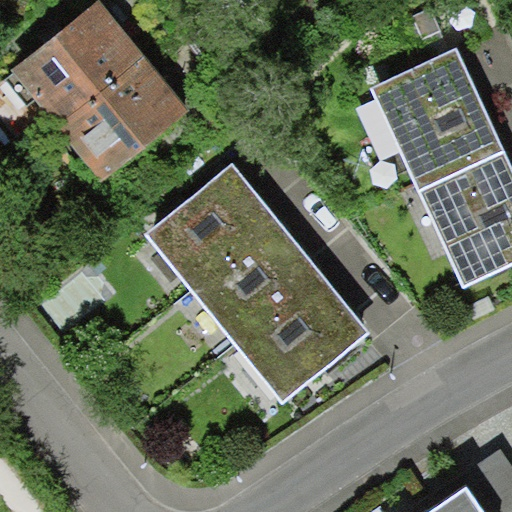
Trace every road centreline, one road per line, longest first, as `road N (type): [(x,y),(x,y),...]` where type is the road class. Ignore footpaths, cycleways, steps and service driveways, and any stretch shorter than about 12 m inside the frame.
road 1 (residential): [(511,377),(267,511)]
road 2 (residential): [(112,511),(0,378)]
